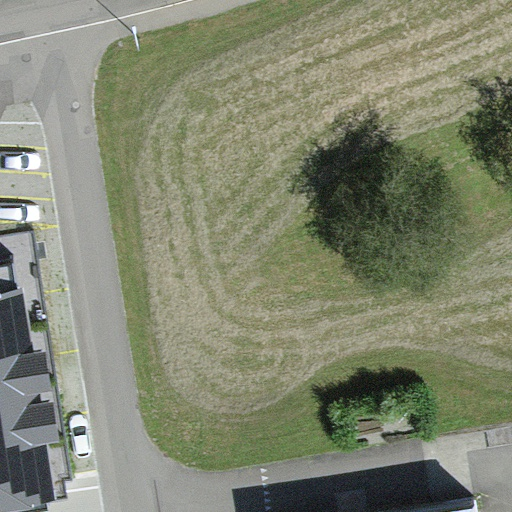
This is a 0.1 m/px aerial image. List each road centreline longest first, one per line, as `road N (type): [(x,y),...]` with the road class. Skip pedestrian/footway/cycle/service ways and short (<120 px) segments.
road 1 (residential): [(55,0),(131,511)]
road 2 (unknown): [(127,485),(511,431)]
